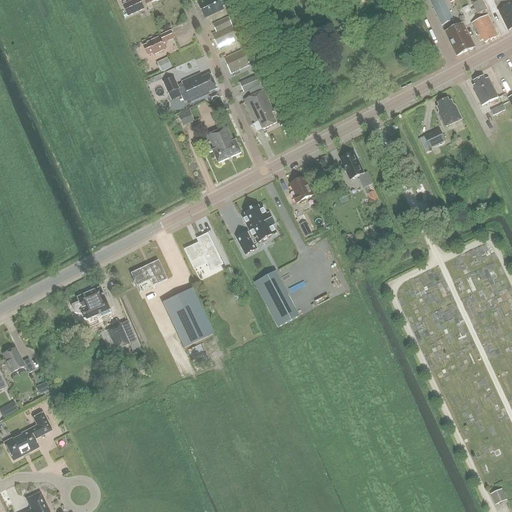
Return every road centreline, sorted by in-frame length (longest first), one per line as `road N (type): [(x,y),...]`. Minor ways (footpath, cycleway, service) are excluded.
road 1 (secondary): [(0,308),(264,172)]
road 2 (secondary): [(264,172),(456,71)]
road 3 (residential): [(183,0),(264,172)]
